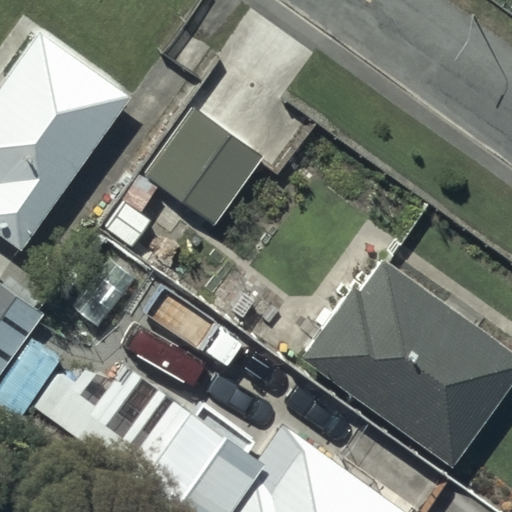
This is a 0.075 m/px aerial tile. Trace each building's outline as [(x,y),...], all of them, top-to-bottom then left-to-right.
[(32,34),(0,78),(0,241),(17,254),(126,101),(32,34)] [(189,103),(136,174),(206,226),(259,155),(189,103)] [(344,285),(290,360),(441,469),(511,371),(511,357),(377,259),(353,291),(344,285)] [(0,287),(0,365),(37,315),(0,287)] [(161,511),(392,511),(273,429),(250,463),(156,399),(149,409),(112,383),(106,391),(74,369),(69,377),(55,367),(21,415),(161,511)]
